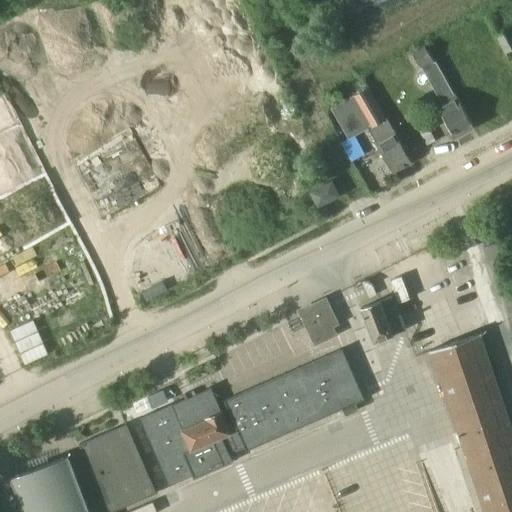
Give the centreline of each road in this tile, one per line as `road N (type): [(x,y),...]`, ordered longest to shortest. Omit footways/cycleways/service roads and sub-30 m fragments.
road 1 (unclassified): [(0,425),(511,154)]
road 2 (unknown): [(333,249),(377,362),(390,425),(184,511)]
